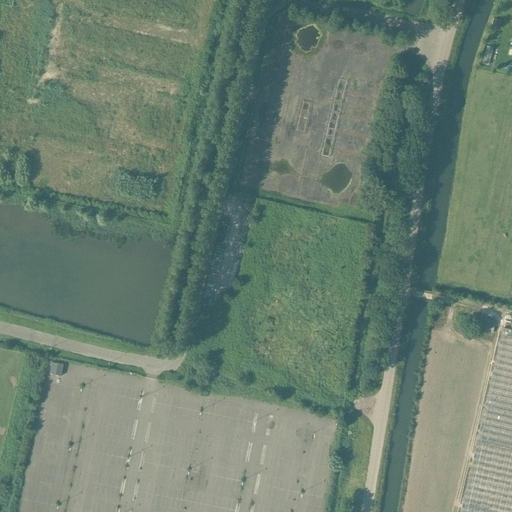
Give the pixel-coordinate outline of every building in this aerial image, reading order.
[(88,0),(186,19),(190,0),(188,0),(88,0)] [(0,74),(0,115),(105,133),(110,104),(44,93),(41,108),(26,105),(42,11),(12,5),(0,74)] [(86,53),(193,73),(196,54),(71,31),(68,48),(80,50),(79,56),(85,57),(86,53)] [(161,160),(163,149),(147,146),(146,158),(161,160)] [(492,333),(495,321),(480,317),(477,329),(492,333)] [(511,511),(511,333),(501,332),(460,511),(511,511)] [(51,363),(49,374),(61,376),(63,365),(51,363)]
